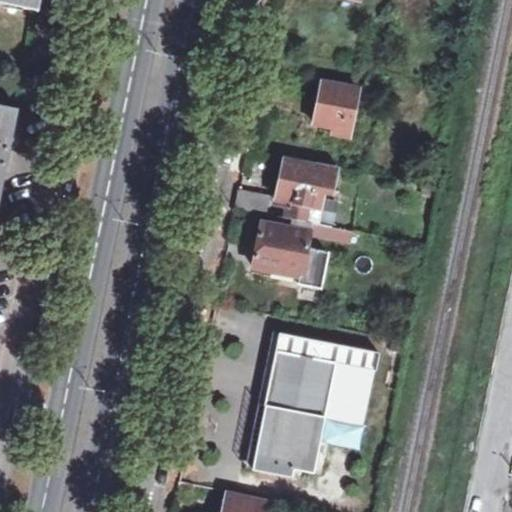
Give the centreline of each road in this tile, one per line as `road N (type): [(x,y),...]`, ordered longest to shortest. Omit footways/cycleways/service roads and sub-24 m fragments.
road 1 (primary): [(147,0),(58,438)]
road 2 (primary): [(117,397),(197,0)]
road 3 (residential): [(165,375),(240,0)]
road 4 (residential): [(93,0),(19,360)]
road 5 (unclassified): [(483,511),(511,371)]
road 6 (residential): [(137,511),(165,375)]
